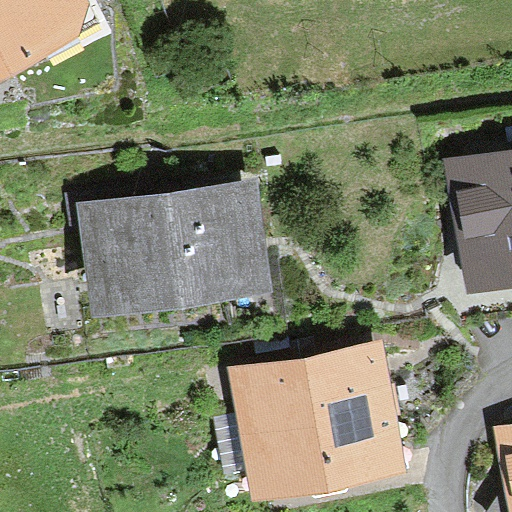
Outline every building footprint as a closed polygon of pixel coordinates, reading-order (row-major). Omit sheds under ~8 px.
[(0,0),(0,66),(75,30),(83,0),(0,0)] [(511,140),(444,152),(467,279),(511,270),(511,140)] [(66,232),(77,230),(87,298),(269,272),(254,169),(72,195),(73,202),(62,203),(66,232)] [(235,423),(211,428),(222,476),(246,471),(249,487),(406,453),(380,333),(223,366),(235,423)] [(511,511),(511,419),(493,423),(509,511),(511,511)]
